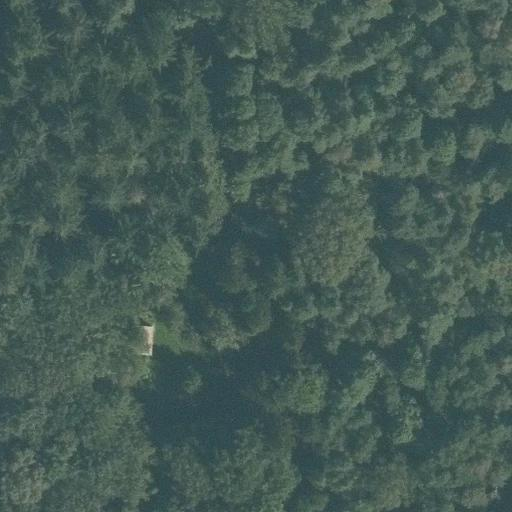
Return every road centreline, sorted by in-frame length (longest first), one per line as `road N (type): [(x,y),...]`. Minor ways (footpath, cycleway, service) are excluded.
road 1 (track): [(246,214),(317,511)]
road 2 (track): [(246,214),(511,147)]
road 3 (track): [(246,214),(0,273)]
road 4 (track): [(192,0),(246,214)]
